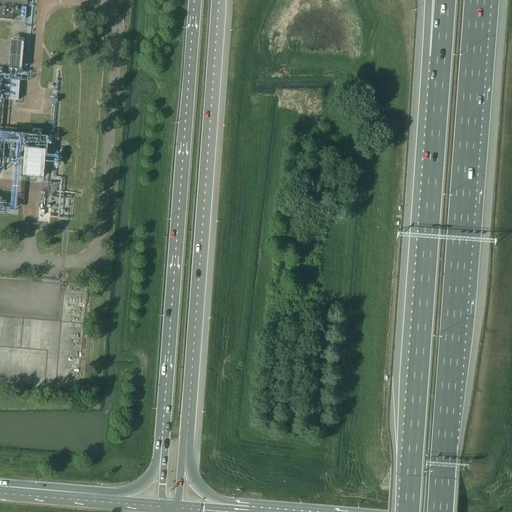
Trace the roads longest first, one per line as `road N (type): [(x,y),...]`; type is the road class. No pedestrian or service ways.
road 1 (motorway): [(439,511),(476,0)]
road 2 (motorway): [(180,472),(214,0)]
road 3 (motorway): [(197,0),(163,468)]
road 4 (motorway): [(440,56),(407,511)]
